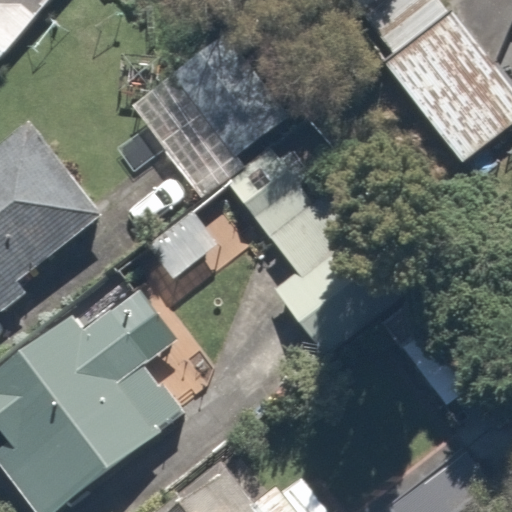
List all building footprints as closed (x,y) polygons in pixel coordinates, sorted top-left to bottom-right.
[(511,90),(440,0),(377,0),(348,24),(465,172),(511,135),(511,90)] [(0,43),(13,28),(0,16),(0,43)] [(215,44),(125,112),(198,209),(288,141),(215,44)] [(0,298),(103,222),(38,135),(0,163),(0,298)] [(217,257),(188,221),(140,258),(169,294),(217,257)] [(0,397),(0,442),(10,456),(0,463),(0,490),(16,511),(54,511),(93,483),(108,502),(187,441),(97,323),(0,397)] [(498,476),(477,446),(383,511),(449,511),(498,476)] [(326,511),(304,478),(262,506),(239,470),(175,511),(326,511)]
